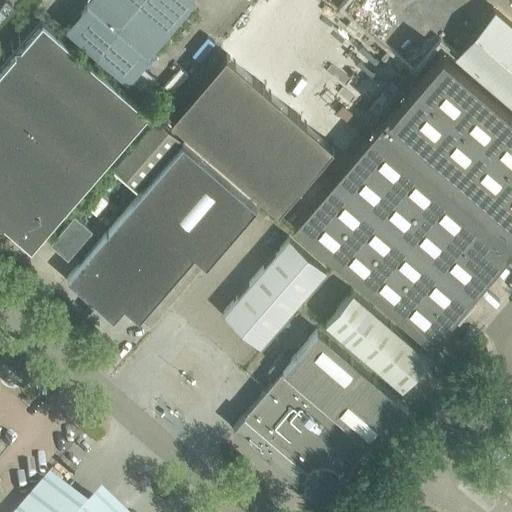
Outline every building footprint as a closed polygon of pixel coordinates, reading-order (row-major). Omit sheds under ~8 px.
[(89,0),(67,26),(127,79),(195,1),(193,0),(89,0)] [(454,53),(511,103),(511,22),(494,7),(454,53)] [(0,219),(31,246),(148,111),(43,20),(42,20),(0,68),(0,219)] [(293,223),(360,281),(431,341),(445,325),(511,247),(511,110),(442,50),(293,223)] [(225,55),(171,119),(277,210),(332,146),(225,55)] [(114,168),(136,187),(179,138),(158,118),(114,168)] [(133,204),(66,280),(112,321),(122,309),(137,322),(194,259),(206,268),(255,210),(184,147),(133,204)] [(50,242),(68,257),(92,229),(75,214),(50,242)] [(222,313),(259,345),(324,269),(287,237),(222,313)] [(326,321),(401,386),(429,355),(353,290),(326,321)] [(232,426),(296,480),(302,473),(304,475),(304,478),(304,481),(305,484),(306,487),(307,490),(309,492),(312,494),(317,496),(321,497),(324,497),(327,496),(329,495),(332,493),(335,491),(408,406),(317,328),(244,413),(232,426)] [(110,511),(100,503),(91,511),(81,511),(49,484),(24,511),(110,511)]
